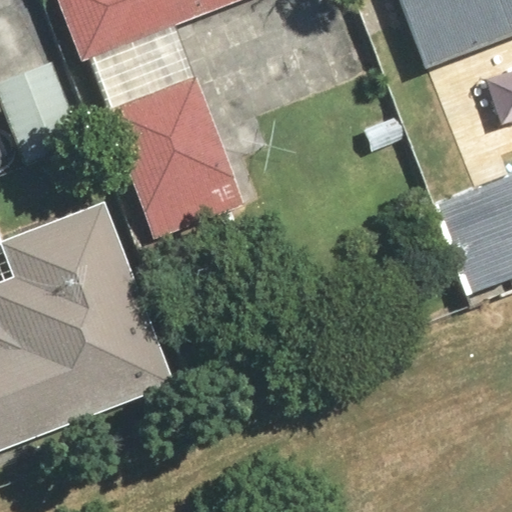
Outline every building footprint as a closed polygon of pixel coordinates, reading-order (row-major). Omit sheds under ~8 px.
[(248,0),(57,0),(87,72),(94,69),(162,237),(255,199),(185,26),(248,0)] [(511,38),(511,0),(406,0),(435,71),(461,61),(473,92),(511,76),(511,44),(510,39),(511,38)] [(60,63),(0,84),(24,153),(84,132),(60,63)] [(511,177),(437,205),(474,303),(511,288),(511,177)] [(0,305),(2,312),(0,321),(0,450),(184,385),(119,202),(4,242),(7,252),(0,254),(0,305)]
